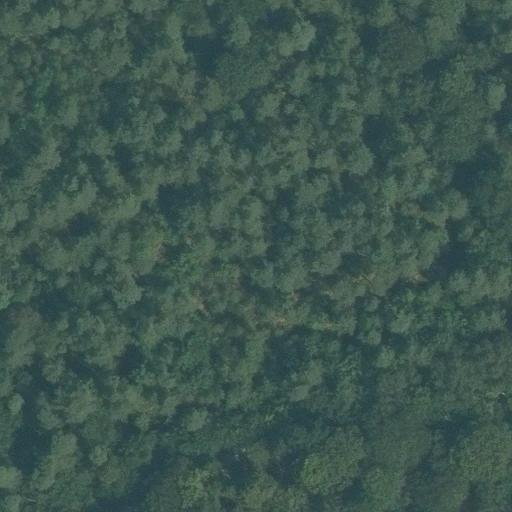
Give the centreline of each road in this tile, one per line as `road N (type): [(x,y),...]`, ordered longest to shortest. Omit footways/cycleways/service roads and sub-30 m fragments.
road 1 (track): [(130,511),(511,334)]
road 2 (track): [(511,255),(296,0)]
